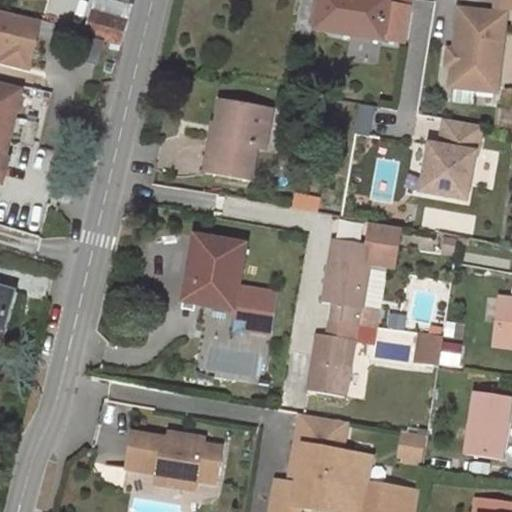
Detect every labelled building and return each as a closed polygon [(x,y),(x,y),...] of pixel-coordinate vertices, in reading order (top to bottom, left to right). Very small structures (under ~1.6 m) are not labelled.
[(103,0),(100,14),(128,23),(134,0),(103,0)] [(391,0),(390,0),(320,0),(315,32),(384,42),(390,6),(391,0)] [(511,0),(497,0),(496,9),(511,9),(511,0)] [(411,8),(390,6),(384,42),(405,45),(411,8)] [(450,87),(497,93),(506,14),(460,8),(455,50),(452,67),(450,87)] [(0,66),(24,73),(37,21),(0,12),(0,66)] [(92,12),(85,34),(124,44),(128,23),(100,14),(92,12)] [(455,50),(449,50),(446,66),(452,67),(455,50)] [(20,92),(0,86),(0,183),(2,184),(8,159),(5,158),(20,92)] [(272,113),(222,104),(214,140),(212,139),(205,172),(251,180),(258,149),(264,149),(272,113)] [(446,120),(441,148),(430,146),(422,192),(466,200),(474,154),(476,155),(482,126),(446,120)] [(366,246),(333,240),(322,302),(332,305),(327,338),(317,336),(308,391),(346,398),(355,342),(374,345),(378,311),(363,309),(369,272),(370,263),(394,267),(400,229),(370,223),(366,246)] [(196,238),(189,273),(182,310),(193,313),(195,303),(233,311),(237,289),(245,247),(196,238)] [(471,241),(456,239),(456,241),(455,245),(469,248),(471,241)] [(455,245),(456,241),(445,240),(443,253),(454,255),(455,245)] [(182,310),(189,273),(182,272),(174,310),(182,310)] [(363,309),(378,311),(384,274),(369,272),(363,309)] [(237,289),(233,311),(232,318),(249,321),(247,330),(270,334),(276,295),(237,289)] [(0,336),(12,295),(0,291),(0,336)] [(511,300),(500,299),(495,341),(511,342),(511,300)] [(437,364),(441,339),(421,336),(417,361),(437,364)] [(509,401),(475,396),(467,455),(501,460),(509,401)] [(342,452),(347,423),(300,415),(290,468),(298,469),(295,484),(288,483),(275,480),(269,511),(298,511),(299,508),(314,511),(317,496),(363,505),(366,483),(371,457),(342,452)] [(155,473),(195,480),(215,483),(221,448),(203,445),(204,439),(168,433),(167,439),(131,433),(125,468),(155,473)] [(395,435),(394,463),(418,464),(419,436),(395,435)] [(290,468),(288,483),(295,484),(298,469),(290,468)] [(155,473),(153,483),(193,490),(195,480),(155,473)] [(363,505),(361,511),(407,511),(411,491),(366,483),(363,505)] [(411,491),(407,511),(415,511),(419,492),(411,491)] [(230,511),(233,498),(218,495),(214,511),(230,511)] [(361,511),(363,505),(317,496),(314,511),(319,511),(361,511)] [(511,511),(511,506),(476,501),(473,511),(511,511)]
